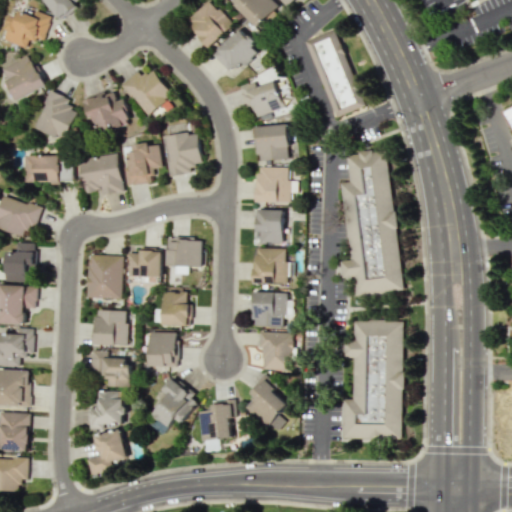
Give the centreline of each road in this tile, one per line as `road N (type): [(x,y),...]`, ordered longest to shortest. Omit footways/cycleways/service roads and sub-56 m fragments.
road 1 (residential): [(225,205),(166,206),(78,228),(69,240),(59,439),(77,511)]
road 2 (residential): [(120,0),(201,82),(218,116),(226,150),(223,358)]
road 3 (tertiary): [(470,483),(227,483),(162,491),(96,511)]
road 4 (tertiary): [(374,0),(431,135),(456,264)]
road 5 (tertiary): [(470,483),(473,291),(456,264)]
road 6 (tertiary): [(456,264),(443,287),(442,483)]
